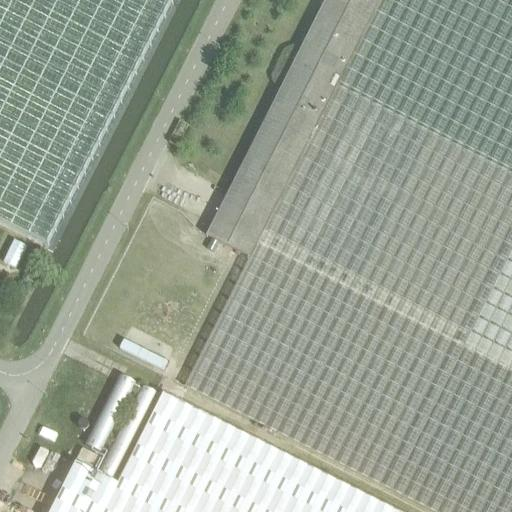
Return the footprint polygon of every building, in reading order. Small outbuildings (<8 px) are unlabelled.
[(0,0),(0,224),(43,247),(100,136),(143,49),(167,4),(168,0),(0,0)] [(511,511),(511,0),(380,0),(249,260),(184,389),(428,511),(511,511)] [(206,238),(249,260),(380,0),(326,0),(301,49),(251,148),(206,238)] [(14,243),(3,265),(15,271),(26,249),(14,243)] [(122,348),(163,369),(168,360),(126,340),(122,348)] [(399,511),(340,482),(166,394),(118,487),(105,511),(399,511)] [(81,451),(76,461),(93,470),(98,460),(81,451)] [(51,511),(105,511),(118,487),(76,465),(51,511)]
